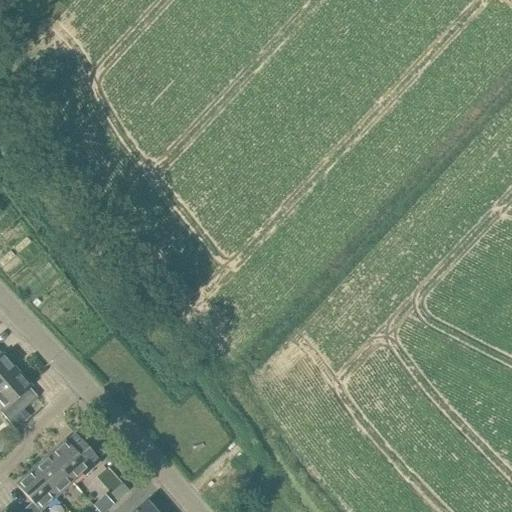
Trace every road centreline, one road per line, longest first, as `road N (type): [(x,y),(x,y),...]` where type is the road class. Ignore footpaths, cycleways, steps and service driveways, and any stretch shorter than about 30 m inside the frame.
road 1 (residential): [(196,511),(82,383)]
road 2 (residential): [(0,473),(24,451),(30,431),(82,383)]
